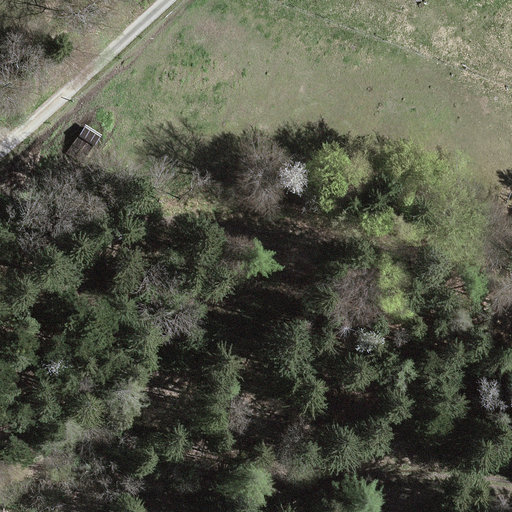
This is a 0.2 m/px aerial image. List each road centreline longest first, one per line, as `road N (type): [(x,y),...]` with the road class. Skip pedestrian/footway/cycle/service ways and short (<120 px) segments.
road 1 (track): [(80,511),(120,502),(425,479),(511,483)]
road 2 (track): [(0,154),(169,0)]
